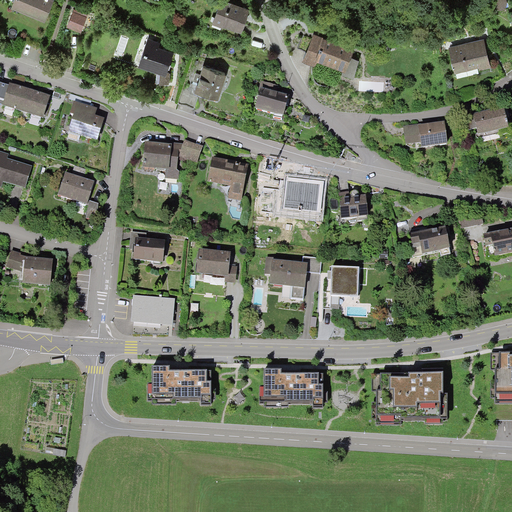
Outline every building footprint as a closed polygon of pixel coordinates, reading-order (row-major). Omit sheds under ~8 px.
[(54,0),(0,0),(46,19),(54,0)] [(251,9),(226,0),(221,0),(213,21),(242,32),(251,9)] [(69,27),(83,32),(89,16),(74,11),(69,27)] [(354,46),(314,33),(312,38),(303,34),(297,47),(305,51),(302,59),(316,65),(319,59),(343,68),(342,73),(353,76),(358,58),(350,55),(354,46)] [(484,37),(448,46),(455,72),(479,66),(480,68),(491,65),(484,37)] [(160,42),(147,38),(138,66),(167,75),(175,52),(159,47),(160,42)] [(229,75),(203,66),(197,85),(203,87),(200,93),(220,100),(229,75)] [(280,88),(263,84),(256,112),(286,120),(292,97),(278,94),(280,88)] [(4,108),(24,114),(31,93),(11,87),(4,108)] [(31,93),(24,114),(44,121),(50,99),(31,93)] [(99,112),(75,105),(71,120),(74,121),(70,134),(100,143),(106,123),(97,120),(99,112)] [(502,108),(464,117),(467,130),(477,127),(480,137),(507,131),(502,108)] [(421,124),(404,126),(406,143),(422,141),(422,146),(447,143),(444,122),(421,125),(421,124)] [(204,147),(185,140),(184,144),(179,157),(198,164),(204,147)] [(172,145),(145,143),(143,168),(166,170),(165,179),(178,180),(179,172),(177,170),(179,157),(184,144),(173,143),(172,145)] [(12,156),(0,152),(0,188),(3,189),(4,184),(28,192),(35,169),(10,161),(12,156)] [(249,164),(212,156),(207,183),(230,188),(228,198),(241,200),(249,164)] [(95,182),(66,173),(58,196),(88,206),(89,201),(95,182)] [(288,178),(271,175),(267,204),(309,211),(310,205),(319,206),(322,184),(309,182),(309,186),(287,183),(288,178)] [(351,201),(341,201),(342,222),(369,221),(368,199),(361,199),(361,195),(351,195),(351,201)] [(98,204),(89,201),(88,206),(86,219),(98,219),(98,204)] [(446,229),(411,236),(415,261),(451,253),(446,229)] [(511,231),(482,237),(485,249),(492,248),(494,260),(511,256),(511,231)] [(167,244),(136,241),(134,264),(165,267),(167,244)] [(27,255),(13,251),(8,268),(23,273),(22,283),(51,286),(54,260),(26,258),(27,255)] [(232,254),(201,252),(200,278),(218,279),(218,285),(238,287),(240,267),(231,267),(232,254)] [(323,261),(304,259),(304,266),(279,265),(280,260),(271,259),(269,289),(307,292),(308,276),(321,277),(323,261)] [(337,270),(336,294),(358,295),(359,271),(337,270)] [(176,299),(134,295),(132,322),(174,326),(176,299)] [(511,356),(493,357),(494,400),(511,399),(511,356)] [(211,370),(154,369),(152,399),(211,400),(211,370)] [(322,372),(265,373),(265,402),(323,402),(322,372)] [(442,376),(372,376),(373,419),(443,420),(442,376)]
